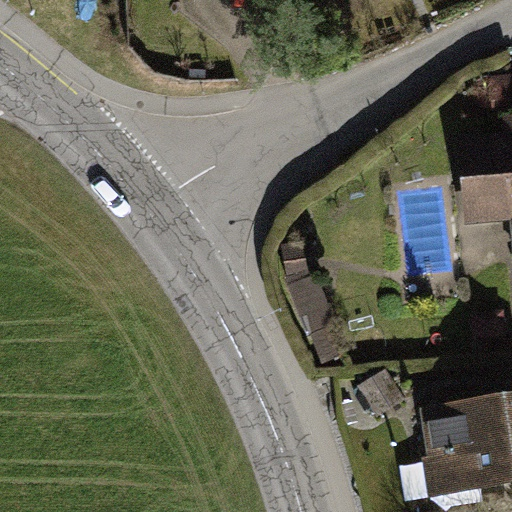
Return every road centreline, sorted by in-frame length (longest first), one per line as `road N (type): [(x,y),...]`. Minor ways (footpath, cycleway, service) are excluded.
road 1 (residential): [(146,207),(511,20)]
road 2 (tertiary): [(301,511),(280,440),(226,324),(146,207)]
road 3 (tertiary): [(146,207),(7,70)]
